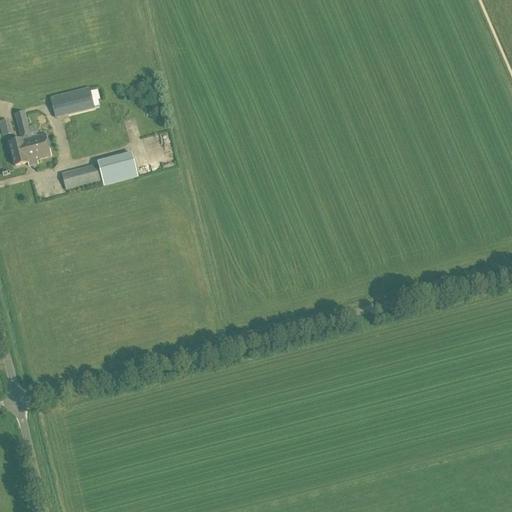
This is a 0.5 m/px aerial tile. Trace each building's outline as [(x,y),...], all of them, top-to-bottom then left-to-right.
[(108,79),(110,99),(116,98),(114,79),(108,79)] [(90,93),(89,89),(50,99),(55,118),(94,108),(94,107),(99,106),(98,100),(100,99),(98,91),(90,93)] [(21,140),(9,144),(15,167),(28,163),(51,157),(45,134),(31,138),(24,113),(15,115),(21,140)] [(104,186),(137,178),(131,154),(98,163),(104,186)] [(96,166),(61,175),(65,191),(100,182),(96,166)]
